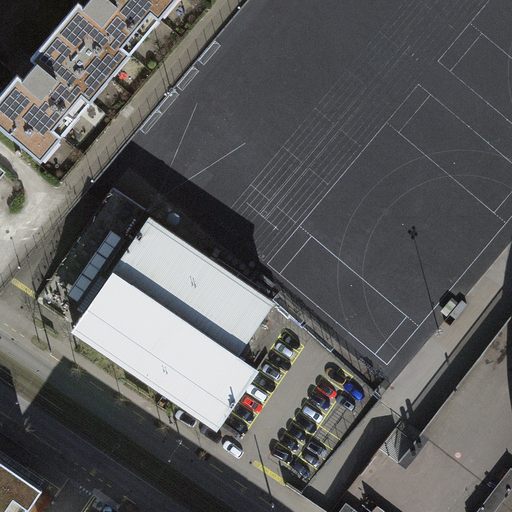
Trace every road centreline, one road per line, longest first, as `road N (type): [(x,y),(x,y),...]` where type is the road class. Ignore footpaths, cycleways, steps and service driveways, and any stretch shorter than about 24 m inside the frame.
road 1 (residential): [(231,0),(0,272)]
road 2 (tertiary): [(252,511),(0,340)]
